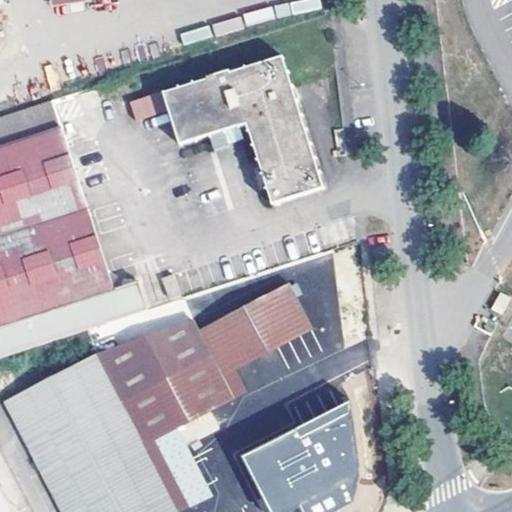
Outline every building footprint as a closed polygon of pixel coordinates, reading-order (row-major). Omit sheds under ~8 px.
[(211,137),(228,131),(247,125),(273,205),(325,189),(283,57),(232,73),(231,71),(207,79),(207,81),(164,94),(181,146),(211,137)] [(0,118),(0,149),(62,128),(53,102),(0,118)] [(140,282),(116,291),(62,128),(0,149),(0,359),(148,311),(140,282)] [(228,131),(211,137),(215,148),(223,145),(231,142),(228,131)] [(176,275),(164,279),(170,298),(181,295),(176,275)] [(177,511),(176,509),(205,493),(173,432),(234,399),(222,377),(237,369),(312,330),(288,284),(198,331),(192,323),(96,356),(8,403),(64,511),(177,511)] [(504,316),(511,300),(511,297),(502,292),(493,311),(504,316)] [(237,369),(222,377),(234,399),(249,391),(237,369)] [(336,409),(241,452),(267,511),(290,511),(298,509),(299,511),(330,511),(374,492),(336,409)]
